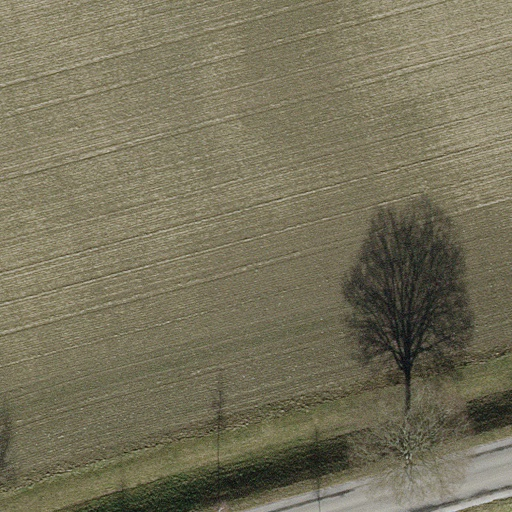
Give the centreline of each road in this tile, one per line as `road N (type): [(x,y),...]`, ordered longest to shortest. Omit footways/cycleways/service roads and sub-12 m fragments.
road 1 (track): [(4,511),(511,367)]
road 2 (tertiary): [(511,463),(338,511)]
